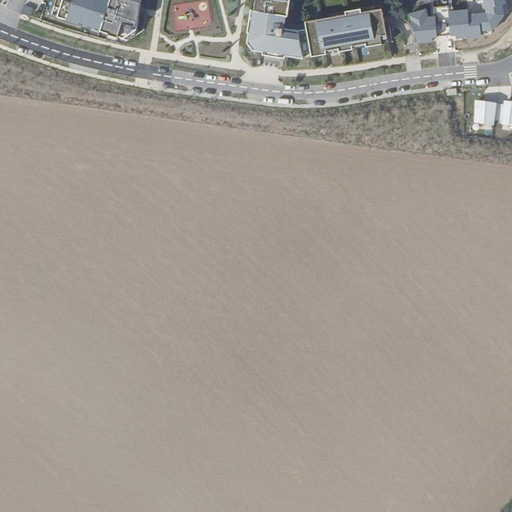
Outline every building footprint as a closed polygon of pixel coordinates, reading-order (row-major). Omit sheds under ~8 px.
[(56,0),(52,15),(108,33),(108,34),(118,37),(118,36),(124,38),(136,30),(141,0),(56,0)] [(300,54),(309,52),(305,30),(297,31),(282,29),(284,16),(287,16),(289,0),(256,0),(255,11),(251,10),(248,33),(253,34),(252,40),(259,49),(267,50),(265,56),(287,59),(287,56),(304,59),(300,54)] [(476,0),(476,1),(483,0),(485,4),(486,13),(477,14),(468,15),(468,10),(449,12),(448,6),(433,8),(434,17),(427,18),(425,10),(409,15),(417,43),(431,41),(431,37),(455,35),(455,38),(480,35),(480,30),(492,29),(503,15),(501,5),(505,4),(504,0),(476,0)] [(477,11),(477,14),(486,13),(485,4),(482,5),(483,10),(477,11)] [(304,22),(305,30),(309,52),(310,58),(351,51),(350,46),(365,44),(365,48),(381,45),(380,36),(386,35),(381,9),(360,13),(360,9),(345,12),(345,15),(304,22)] [(495,105),(475,102),(472,123),(492,126),(493,121),(495,105)] [(511,103),(504,102),(503,106),(501,122),(501,125),(511,126),(511,103)] [(503,106),(495,105),(493,121),(501,122),(503,106)]
